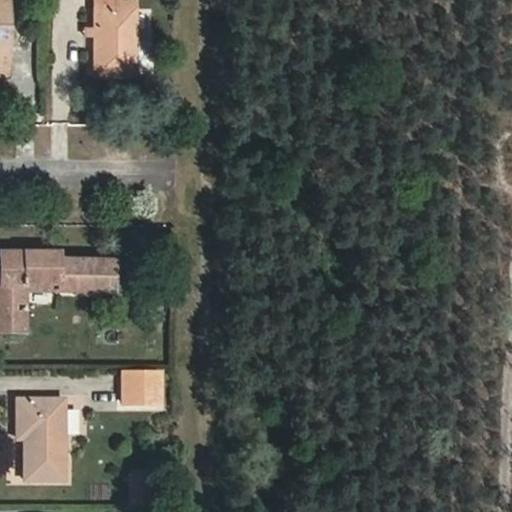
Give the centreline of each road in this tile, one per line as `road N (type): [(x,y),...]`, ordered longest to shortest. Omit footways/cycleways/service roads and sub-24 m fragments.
road 1 (track): [(213,511),(211,0)]
road 2 (residential): [(0,178),(214,180)]
road 3 (track): [(511,339),(502,511)]
